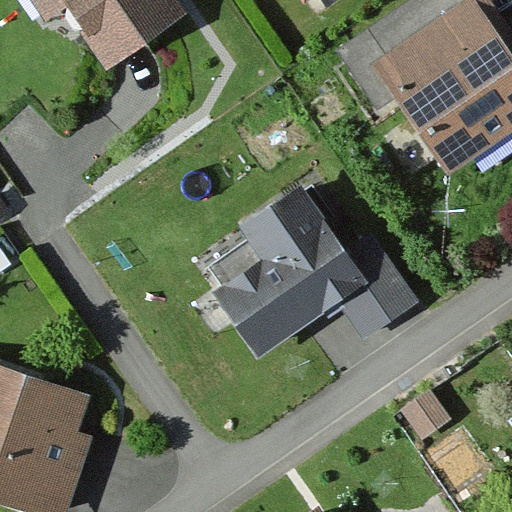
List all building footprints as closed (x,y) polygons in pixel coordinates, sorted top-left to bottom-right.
[(171,0),(24,0),(34,15),(58,0),(60,0),(98,58),(176,7),(171,0)] [(511,52),(475,0),(435,0),(365,49),(446,164),(511,117),(511,52)] [(294,175),(232,216),(254,249),(209,279),(253,344),(325,296),(352,336),(422,290),(374,219),(340,242),(294,175)] [(60,511),(97,388),(0,359),(0,495),(57,511),(60,511)] [(323,511),(309,491),(279,511),(323,511)]
